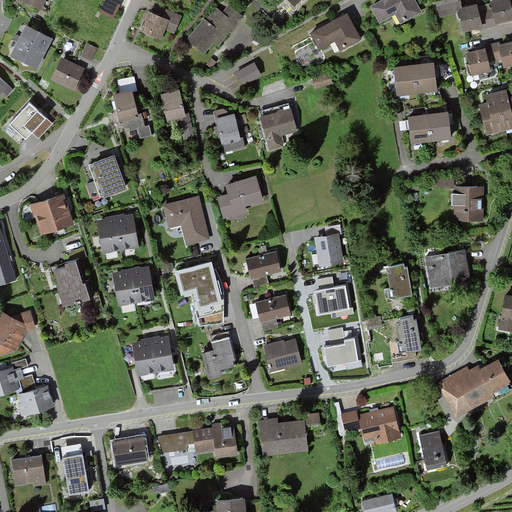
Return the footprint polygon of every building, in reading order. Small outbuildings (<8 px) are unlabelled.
[(46,0),(24,0),(23,3),(41,11),(46,0)] [(104,0),(100,10),(112,15),(118,0),(104,0)] [(401,22),(421,11),(414,0),(381,0),(371,6),(380,23),(396,14),(401,22)] [(494,24),(511,20),(511,17),(507,0),(497,0),(489,2),(490,9),(494,24)] [(457,11),(455,2),(435,7),(437,16),(457,11)] [(215,43),(220,47),(244,16),(229,5),(223,13),(217,8),(190,42),(206,55),(215,43)] [(462,32),(480,28),(477,13),(475,7),(457,11),(462,32)] [(494,24),(490,9),(477,13),(480,28),(494,24)] [(165,30),(174,33),(181,17),(165,10),(162,17),(153,13),(148,11),(140,31),(161,40),(165,30)] [(340,50),(361,40),(349,16),(343,19),(312,34),(320,51),(337,43),(340,50)] [(13,54),(36,65),(46,46),(51,36),(28,24),(13,54)] [(81,55),(90,59),(96,47),(87,42),(81,55)] [(511,44),(497,48),(501,63),(502,69),(511,66),(511,44)] [(484,51),(487,66),(501,63),(497,48),(484,51)] [(484,51),(465,56),(470,78),(489,74),(487,66),(484,51)] [(52,77),(74,88),(85,67),(63,56),(52,77)] [(242,87),(263,76),(256,63),(235,75),(242,87)] [(398,95),(437,89),(434,68),(434,64),(394,70),(395,74),(398,95)] [(122,90),(138,87),(136,76),(120,79),(122,90)] [(168,123),(187,119),(182,100),(179,90),(161,95),(168,123)] [(140,137),(151,134),(149,124),(144,125),(141,113),(137,114),(132,91),(113,95),(119,122),(122,121),(125,130),(138,128),(140,137)] [(484,137),(511,129),(511,98),(506,100),(505,92),(483,97),(485,106),(477,108),(484,137)] [(37,136),(52,121),(29,99),(9,120),(25,135),(31,130),(37,136)] [(282,135),(298,131),(292,109),(280,112),(260,118),(269,151),(285,147),(282,135)] [(227,152),(246,147),(244,137),(241,138),(235,115),(228,117),(227,110),(214,113),(218,130),(222,147),(226,146),(227,152)] [(410,142),(450,138),(448,117),(447,111),(407,115),(408,122),(410,142)] [(102,195),(125,186),(121,176),(112,154),(88,163),(93,177),(85,181),(90,194),(100,191),(102,195)] [(222,212),(263,198),(256,176),(236,182),(227,185),(229,192),(217,196),(222,212)] [(451,184),(451,176),(435,176),(435,184),(451,184)] [(451,219),(480,219),(480,195),(480,184),(451,184),(451,219)] [(41,234),(73,223),(63,193),(30,204),(41,234)] [(186,245),(209,239),(201,207),(199,197),(162,205),(168,230),(181,227),(186,245)] [(103,254),(139,248),(133,216),(121,218),(111,220),(98,222),(103,254)] [(326,228),(327,235),(339,233),(339,234),(342,234),(341,225),(326,228)] [(0,283),(15,279),(0,227),(0,283)] [(339,234),(339,233),(327,235),(324,236),(314,238),(319,267),(344,262),(339,234)] [(428,285),(467,279),(463,249),(423,255),(428,285)] [(261,276),(282,271),(277,252),(247,259),(252,279),(261,276)] [(200,309),(223,303),(217,282),(215,273),(211,260),(175,270),(181,295),(195,291),(200,309)] [(64,308),(90,300),(85,283),(83,283),(76,261),(65,265),(65,267),(52,271),(57,286),(64,308)] [(391,297),(409,294),(404,264),(386,267),(391,297)] [(119,306),(155,300),(149,268),(137,270),(127,272),(113,274),(119,306)] [(354,308),(350,308),(345,286),(335,288),(333,277),(319,280),(320,290),(315,291),(319,314),(336,311),(337,317),(355,314),(354,308)] [(94,308),(104,306),(100,292),(91,294),(94,308)] [(511,294),(502,293),(498,328),(511,329),(511,294)] [(271,320),(291,315),(286,295),(257,303),(262,322),(271,320)] [(0,318),(0,342),(17,351),(28,331),(36,329),(32,312),(10,318),(3,314),(0,318)] [(399,352),(418,348),(413,318),(410,319),(409,314),(395,317),(397,324),(394,324),(399,352)] [(343,328),(328,330),(331,346),(325,347),(328,366),(347,363),(348,369),(363,367),(361,360),(358,361),(354,337),(345,339),(343,328)] [(139,375),(175,369),(169,337),(156,339),(146,341),(133,343),(139,375)] [(221,368),(236,364),(234,356),(229,339),(212,344),(214,351),(203,354),(210,379),(223,376),(221,368)] [(270,372),(302,364),(295,339),(282,343),(264,348),(270,372)] [(491,399),(511,388),(495,356),(476,366),(474,363),(465,368),(464,365),(435,380),(453,414),(489,395),(491,399)] [(16,374),(14,368),(0,371),(0,398),(15,394),(22,392),(18,380),(16,374)] [(22,392),(36,388),(32,375),(18,380),(22,392)] [(22,416),(52,408),(47,391),(45,385),(36,388),(22,392),(15,394),(22,416)] [(376,447),(402,440),(395,410),(359,419),(357,413),(342,417),(347,434),(362,430),(365,443),(375,441),(376,447)] [(321,428),(320,415),(306,417),(306,423),(307,430),(321,428)] [(264,455),(309,451),(307,430),(306,423),(279,425),(278,420),(261,421),(264,455)] [(217,458),(239,454),(234,424),(222,426),(222,423),(213,425),(214,428),(158,437),(163,454),(187,450),(188,453),(196,452),(196,455),(216,451),(217,458)] [(424,469),(444,464),(436,429),(416,434),(424,469)] [(117,468),(148,463),(144,435),(112,440),(117,468)] [(32,483),(46,481),(41,454),(12,458),(15,482),(31,480),(32,483)] [(79,455),(64,457),(70,494),(90,491),(83,454),(79,455)] [(362,511),(394,511),(390,494),(360,500),(362,511)] [(106,497),(92,500),(93,510),(107,507),(106,497)] [(247,511),(246,499),(217,501),(217,511),(247,511)]
